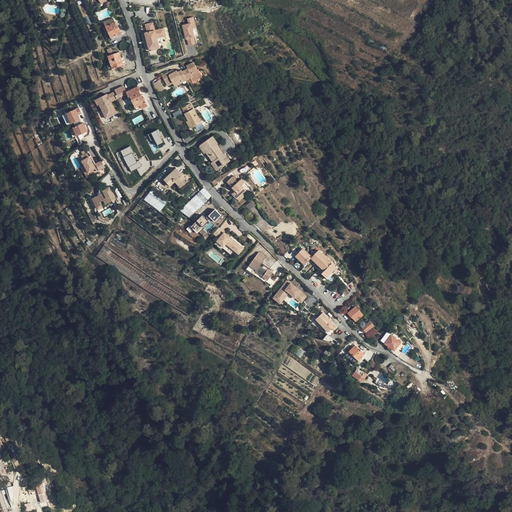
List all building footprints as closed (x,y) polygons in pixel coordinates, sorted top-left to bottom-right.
[(185,39),(187,39),(195,37),(195,36),(198,35),(193,16),(187,17),(188,23),(182,24),(185,39)] [(113,18),(103,22),(105,26),(107,29),(110,36),(111,38),(121,33),(119,27),(117,28),(117,27),(113,18)] [(148,32),(145,32),(149,49),(160,46),(158,38),(167,35),(165,27),(156,30),(154,22),(146,24),(148,32)] [(119,52),(108,56),(113,69),(123,65),(120,58),(121,58),(119,52)] [(168,72),(162,75),(166,83),(172,80),(173,83),(181,79),(182,82),(186,79),(190,78),(192,82),(202,76),(198,69),(197,70),(194,62),(186,66),(188,69),(182,71),(182,70),(178,72),(177,71),(175,72),(169,75),(168,72)] [(126,92),(130,90),(126,81),(123,83),(124,85),(115,89),(115,91),(117,95),(116,96),(118,99),(124,96),(123,94),(126,92)] [(160,81),(154,84),(157,92),(163,88),(160,81)] [(139,103),(140,105),(142,108),(147,105),(144,98),(142,99),(142,97),(139,91),(140,91),(138,86),(130,90),(126,92),(129,97),(130,97),(134,105),(139,103)] [(99,105),(106,117),(111,115),(112,116),(116,113),(113,106),(110,108),(109,106),(110,105),(105,95),(95,100),(98,106),(99,105)] [(208,106),(213,104),(209,96),(204,99),(208,106)] [(186,123),(190,130),(202,124),(191,104),(182,109),(188,122),(186,123)] [(77,137),(87,132),(83,123),(82,124),(78,116),(81,114),(78,108),(66,114),(71,124),(74,123),(75,127),(73,128),(77,137)] [(67,126),(71,124),(66,114),(62,116),(67,126)] [(159,128),(147,134),(151,141),(154,140),(159,149),(164,146),(163,145),(165,144),(163,140),(162,140),(160,137),(163,136),(159,128)] [(206,141),(202,144),(207,152),(206,152),(213,162),(214,161),(219,169),(222,166),(221,165),(223,163),(224,165),(230,160),(213,136),(208,140),(209,141),(207,143),(206,141)] [(130,147),(121,152),(123,157),(122,157),(127,167),(129,167),(131,171),(141,166),(138,161),(136,162),(132,154),(133,153),(130,147)] [(88,173),(95,169),(90,160),(86,153),(82,155),(80,156),(83,160),(81,161),(83,165),(88,173)] [(95,164),(98,171),(104,167),(101,161),(99,161),(95,164)] [(97,172),(95,169),(88,173),(83,165),(80,167),(86,177),(97,172)] [(175,181),(180,187),(188,181),(176,168),(164,179),(170,186),(175,181)] [(232,177),(227,182),(233,189),(235,191),(234,192),(232,194),(236,199),(237,199),(242,193),(246,190),(238,182),(237,182),(232,177)] [(115,199),(109,187),(102,191),(104,194),(101,196),(100,194),(97,196),(91,199),(96,208),(101,205),(99,203),(103,201),(105,204),(115,199)] [(189,218),(211,195),(203,187),(180,210),(189,218)] [(175,223),(180,212),(152,190),(144,199),(175,223)] [(242,193),(237,199),(239,201),(245,196),(242,193)] [(143,198),(142,199),(173,226),(175,223),(144,199),(143,198)] [(245,205),(249,211),(257,204),(252,198),(245,205)] [(171,229),(173,226),(142,199),(138,204),(171,229)] [(138,204),(133,210),(168,236),(171,229),(138,204)] [(191,226),(190,225),(187,229),(190,232),(193,230),(197,233),(211,219),(215,223),(222,215),(214,208),(205,218),(202,215),(191,226)] [(168,236),(133,210),(129,216),(164,242),(168,236)] [(213,234),(219,239),(215,243),(222,249),(223,248),(231,254),(234,251),(238,255),(244,248),(219,227),(213,234)] [(131,237),(139,243),(137,232),(135,231),(131,237)] [(110,249),(120,238),(113,232),(104,245),(110,249)] [(161,248),(137,232),(139,243),(143,245),(142,247),(157,256),(161,248)] [(110,249),(148,275),(141,253),(120,238),(110,249)] [(102,259),(110,249),(104,245),(97,256),(102,259)] [(303,248),(295,256),(304,265),(311,258),(324,271),(322,273),(328,279),(338,268),(319,250),(316,252),(315,251),(313,253),(314,254),(312,257),(303,248)] [(142,286),(148,275),(110,249),(102,259),(142,286)] [(259,252),(246,270),(253,275),(255,271),(268,280),(273,273),(268,269),(266,271),(259,266),(266,257),(259,252)] [(141,253),(148,275),(154,262),(141,253)] [(287,281),(274,298),(281,303),(288,294),(302,304),(308,296),(287,281)] [(356,306),(347,313),(351,317),(356,322),(363,315),(356,306)] [(333,330),(337,327),(323,312),(314,321),(321,328),(322,326),(328,332),(331,328),(333,330)] [(370,320),(362,327),(366,332),(374,326),(370,320)] [(365,334),(368,338),(377,331),(374,327),(365,334)] [(387,332),(381,340),(394,351),(401,342),(387,332)] [(349,352),(359,360),(362,357),(370,364),(372,360),(364,354),(353,344),(348,350),(346,352),(348,353),(349,352)] [(355,372),(362,376),(364,372),(357,368),(355,372)] [(359,380),(362,376),(355,372),(354,371),(352,375),(359,380)] [(0,459),(0,460),(5,469),(11,466),(6,457),(0,459)] [(399,498),(358,479),(355,485),(396,505),(399,498)] [(54,497),(47,499),(43,482),(31,485),(32,491),(38,490),(41,502),(44,502),(45,506),(48,505),(49,507),(56,505),(54,497)]
